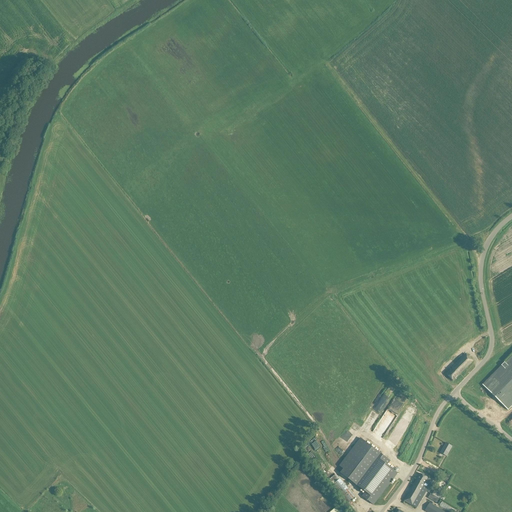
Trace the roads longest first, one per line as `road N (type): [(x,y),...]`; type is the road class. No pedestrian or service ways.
road 1 (unclassified): [(452,393),(491,346),(481,263),(493,233),(511,216)]
road 2 (unclassified): [(381,511),(452,393)]
